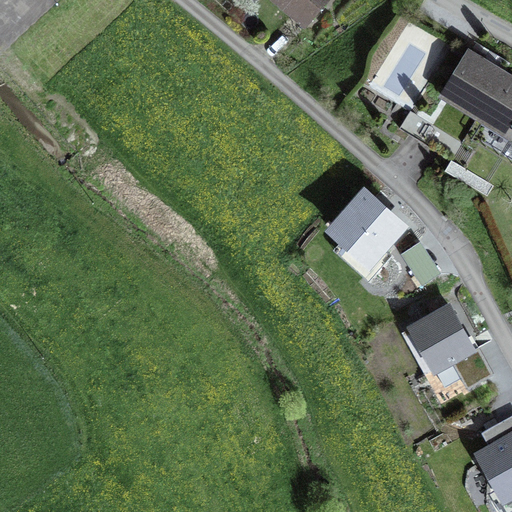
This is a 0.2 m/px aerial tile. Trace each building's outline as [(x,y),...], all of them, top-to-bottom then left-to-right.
[(276,0),(306,25),(326,0),(276,0)] [(511,81),(468,55),(445,93),(511,134),(511,81)] [(409,223),(364,182),(325,226),(370,266),(409,223)] [(421,240),(402,252),(422,284),(441,271),(421,240)] [(410,326),(434,370),(452,361),(467,389),(493,374),(478,346),(473,349),(449,305),(410,326)] [(491,447),(479,453),(504,498),(511,493),(511,435),(501,441),(493,426),(482,432),(491,447)]
